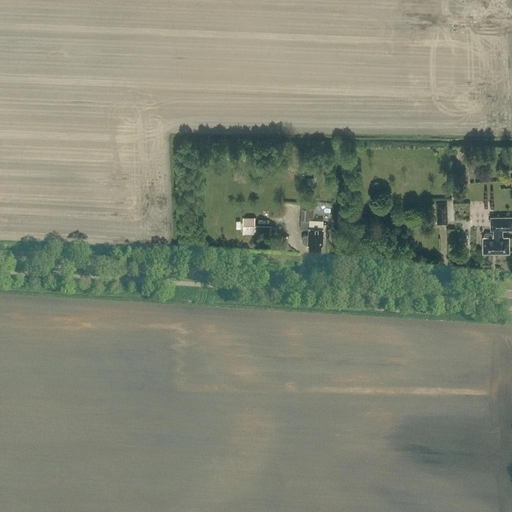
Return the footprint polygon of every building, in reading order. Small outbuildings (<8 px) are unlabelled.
[(458,167),(469,167),(470,152),(458,152),(458,167)] [(436,204),(436,225),(447,224),(446,203),(436,204)] [(314,209),(301,209),(301,220),(309,220),(314,220),(314,209)] [(244,216),(244,235),(272,235),(272,225),(256,225),(256,216),(244,216)] [(493,238),(483,238),(483,254),(509,254),(508,238),(502,238),(502,231),(511,230),(511,218),(493,218),(493,238)] [(302,239),(301,243),(304,246),(307,246),(309,246),(309,255),(320,255),(320,246),(322,246),(322,229),(308,229),(308,236),(305,236),(302,239)]
